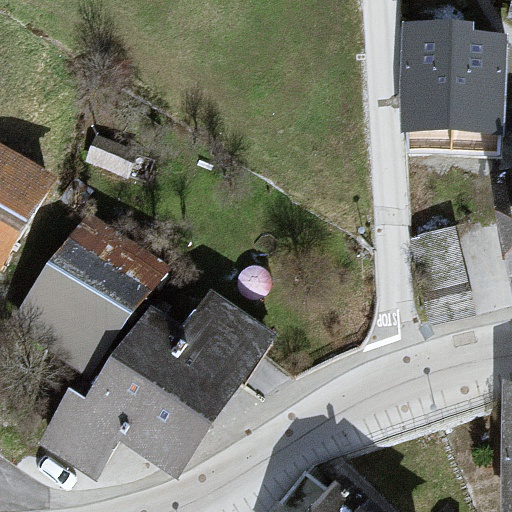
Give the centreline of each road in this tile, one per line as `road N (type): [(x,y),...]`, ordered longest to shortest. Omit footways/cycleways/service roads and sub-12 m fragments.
road 1 (residential): [(419,370),(391,0)]
road 2 (residential): [(419,370),(301,414),(199,500),(151,511)]
